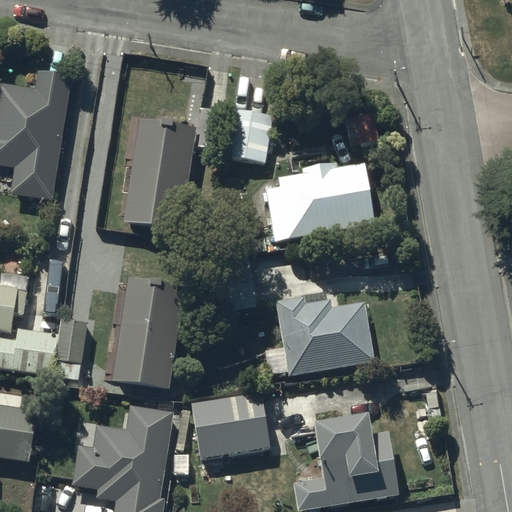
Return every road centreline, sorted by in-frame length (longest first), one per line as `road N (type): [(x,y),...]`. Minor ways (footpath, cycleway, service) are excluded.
road 1 (residential): [(448,136),(509,511)]
road 2 (residential): [(62,0),(431,56)]
